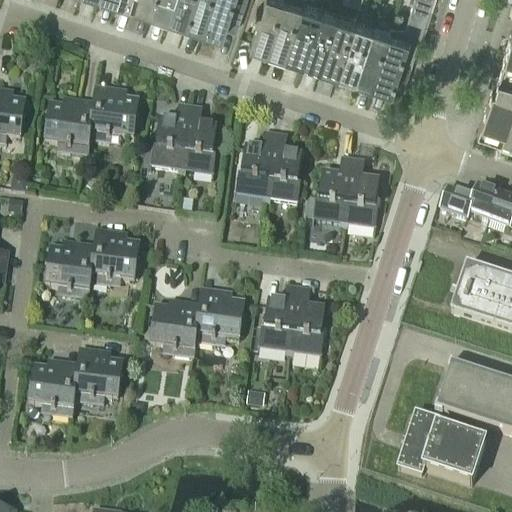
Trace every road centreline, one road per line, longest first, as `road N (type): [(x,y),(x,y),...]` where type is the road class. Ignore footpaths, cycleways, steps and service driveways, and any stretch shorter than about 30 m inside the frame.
road 1 (residential): [(16,324),(32,206),(153,222),(217,258),(384,281)]
road 2 (residential): [(426,149),(30,16),(0,18)]
road 3 (residential): [(43,475),(93,470),(194,434),(334,450)]
road 4 (residential): [(334,450),(384,281)]
road 5 (residential): [(426,149),(468,0)]
road 6 (residential): [(384,281),(426,149)]
